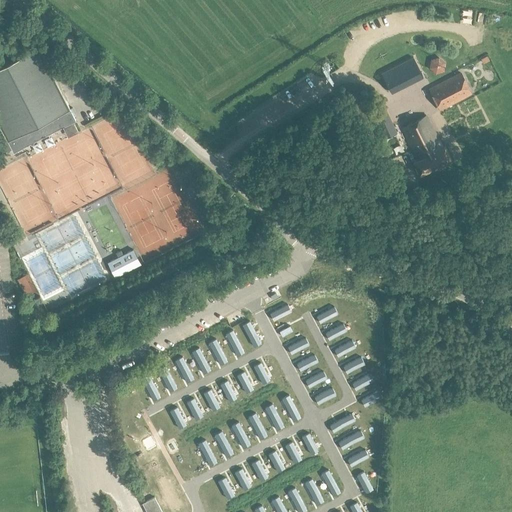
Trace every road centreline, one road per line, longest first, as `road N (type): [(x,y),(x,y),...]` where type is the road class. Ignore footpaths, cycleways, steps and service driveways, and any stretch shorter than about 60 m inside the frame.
road 1 (unclassified): [(293,233),(18,0)]
road 2 (unclassified): [(8,380),(293,233)]
road 3 (unclassified): [(511,324),(459,295),(336,260),(293,233)]
